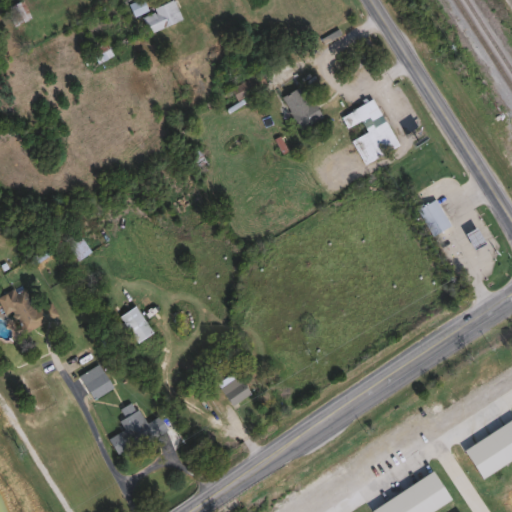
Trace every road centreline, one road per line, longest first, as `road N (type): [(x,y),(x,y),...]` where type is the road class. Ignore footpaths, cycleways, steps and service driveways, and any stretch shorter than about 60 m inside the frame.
road 1 (secondary): [(191,511),(511,297)]
road 2 (secondary): [(369,0),(511,227)]
